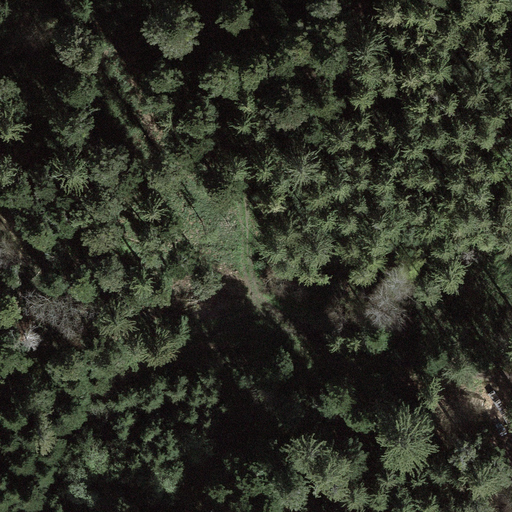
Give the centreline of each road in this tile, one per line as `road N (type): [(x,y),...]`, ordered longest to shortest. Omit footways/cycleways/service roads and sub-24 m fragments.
road 1 (track): [(0,452),(145,362),(264,301)]
road 2 (track): [(511,378),(329,335),(264,301)]
